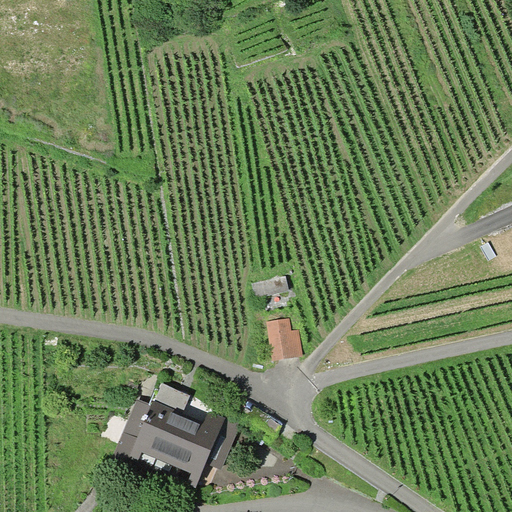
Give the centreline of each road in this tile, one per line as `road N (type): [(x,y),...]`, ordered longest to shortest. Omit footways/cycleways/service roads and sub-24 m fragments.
road 1 (track): [(511,151),(353,312),(280,406),(237,374),(140,335),(0,314)]
road 2 (track): [(511,337),(327,377),(280,406),(420,511)]
